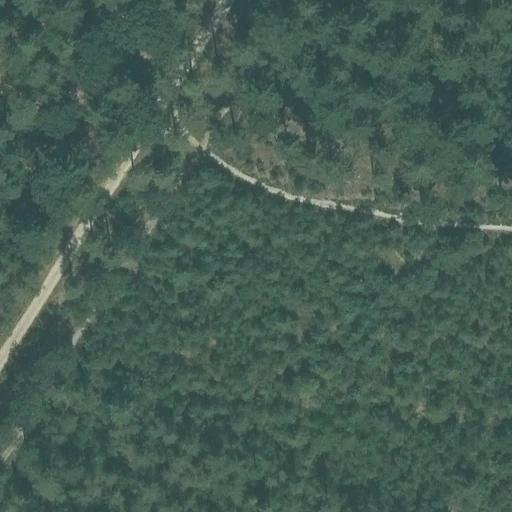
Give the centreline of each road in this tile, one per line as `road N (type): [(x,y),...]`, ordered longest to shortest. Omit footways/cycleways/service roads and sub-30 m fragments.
road 1 (unknown): [(0,500),(310,0)]
road 2 (track): [(511,224),(388,218),(253,184),(138,118)]
road 3 (track): [(0,340),(138,118)]
road 4 (track): [(138,118),(212,0)]
